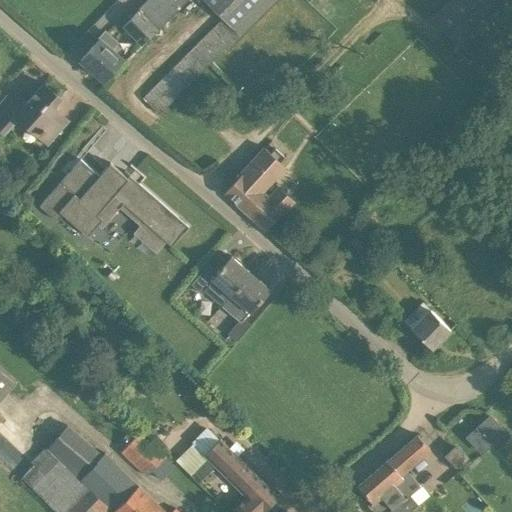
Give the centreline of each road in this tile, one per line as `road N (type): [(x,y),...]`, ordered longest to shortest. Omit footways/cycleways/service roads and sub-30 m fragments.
road 1 (unclassified): [(0,14),(441,402)]
road 2 (unclassified): [(441,402),(303,511)]
